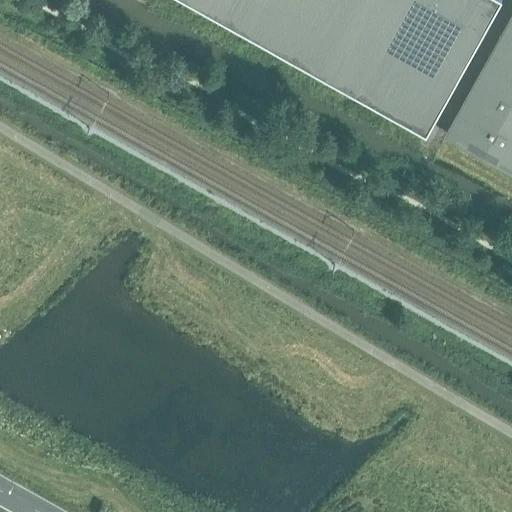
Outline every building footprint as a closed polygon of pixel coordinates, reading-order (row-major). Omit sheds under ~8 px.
[(196,0),(226,17),(234,0),(196,0)] [(295,55),(325,0),(234,0),(226,17),(295,55)] [(360,92),(411,0),(325,0),(295,55),(360,92)] [(411,0),(360,92),(412,121),(428,130),(432,121),(500,0),(411,0)] [(511,14),(447,132),(511,168),(511,14)]
